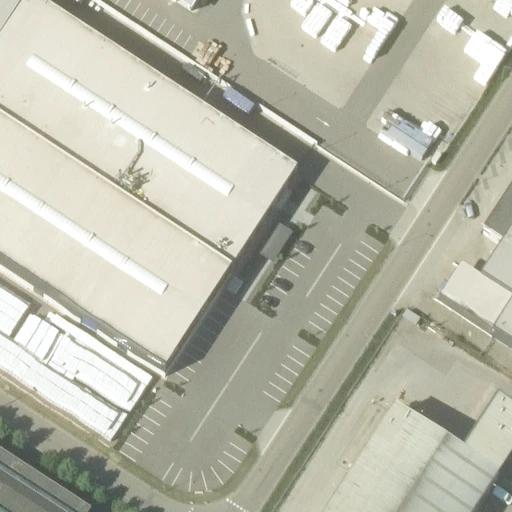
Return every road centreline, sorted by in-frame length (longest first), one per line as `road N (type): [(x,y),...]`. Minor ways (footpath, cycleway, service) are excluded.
road 1 (unclassified): [(243,511),(511,94)]
road 2 (unclassified): [(159,511),(0,405)]
